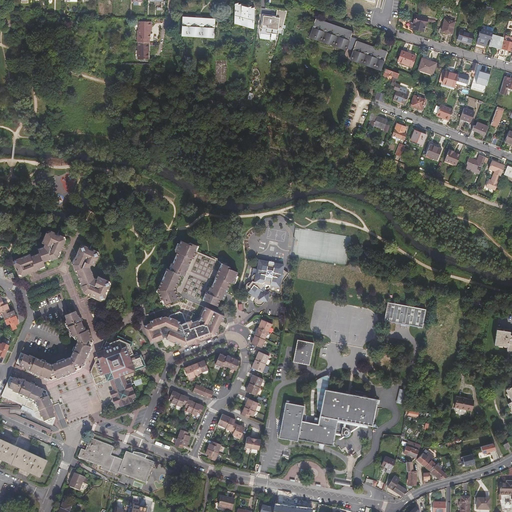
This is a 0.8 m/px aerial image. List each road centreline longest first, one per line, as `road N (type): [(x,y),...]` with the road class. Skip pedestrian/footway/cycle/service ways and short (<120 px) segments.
road 1 (track): [(0,42),(93,79),(188,88),(351,150)]
road 2 (residential): [(398,508),(191,462)]
road 3 (track): [(351,150),(511,210)]
road 4 (residential): [(375,103),(511,157)]
road 5 (residential): [(218,340),(174,359),(137,442)]
road 6 (tertiary): [(398,508),(422,490),(511,460)]
